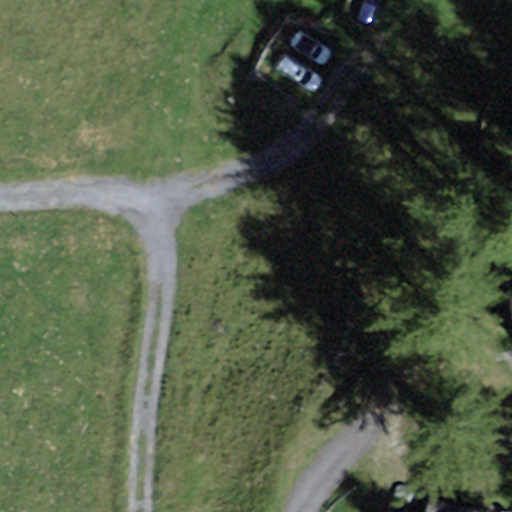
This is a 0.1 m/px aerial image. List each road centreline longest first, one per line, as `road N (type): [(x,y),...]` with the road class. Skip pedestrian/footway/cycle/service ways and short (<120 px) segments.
road 1 (track): [(0,191),(98,195),(151,209),(139,422),(147,511)]
road 2 (track): [(151,209),(367,139),(488,2)]
